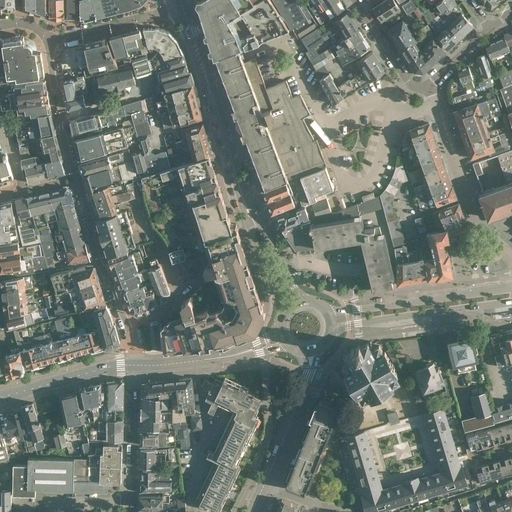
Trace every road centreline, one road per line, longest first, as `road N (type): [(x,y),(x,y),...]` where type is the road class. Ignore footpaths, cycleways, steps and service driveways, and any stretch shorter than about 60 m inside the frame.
road 1 (residential): [(51,39),(69,162),(134,364)]
road 2 (tertiary): [(238,186),(180,0)]
road 3 (secondary): [(511,289),(326,308)]
road 4 (secondary): [(332,332),(511,303)]
road 5 (residential): [(511,249),(479,229),(436,107)]
road 6 (residential): [(396,112),(372,181),(350,188),(325,127)]
road 7 (residential): [(134,364),(126,511)]
road 8 (secondary): [(0,397),(134,364)]
road 9 (residential): [(51,39),(165,12),(180,0)]
road 10 (residential): [(325,127),(282,44),(242,57)]
road 11 (tertiary): [(238,186),(283,312)]
road 12 (tertiary): [(307,299),(238,186)]
